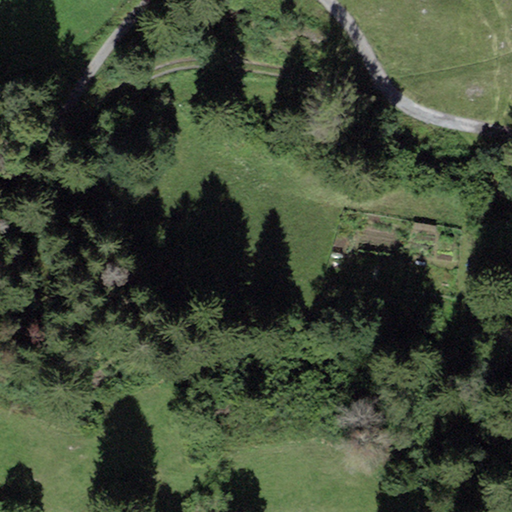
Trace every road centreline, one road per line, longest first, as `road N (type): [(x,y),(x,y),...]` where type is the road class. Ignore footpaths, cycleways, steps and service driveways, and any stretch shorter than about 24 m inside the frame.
road 1 (track): [(56,136),(166,68),(214,61),(386,91)]
road 2 (track): [(155,0),(113,35),(56,136),(0,185)]
road 3 (track): [(511,136),(423,114),(386,91),(353,21),(328,0)]
